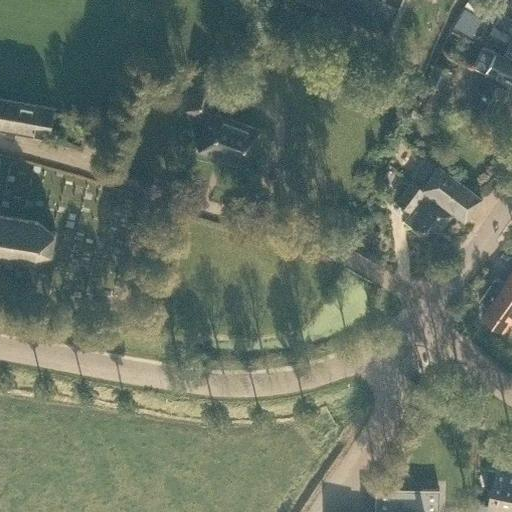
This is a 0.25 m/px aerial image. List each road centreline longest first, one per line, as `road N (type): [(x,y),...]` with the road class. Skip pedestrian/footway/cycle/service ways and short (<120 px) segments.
road 1 (residential): [(422,313),(406,292),(308,237),(0,144)]
road 2 (secondary): [(422,313),(336,367),(241,385),(0,347)]
road 3 (secondary): [(422,313),(511,198)]
road 4 (residential): [(422,313),(511,395)]
